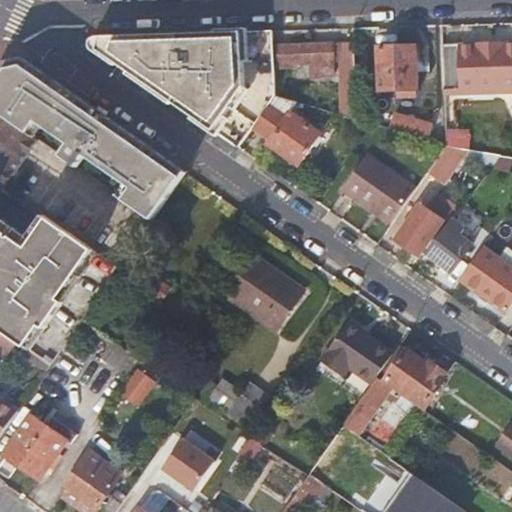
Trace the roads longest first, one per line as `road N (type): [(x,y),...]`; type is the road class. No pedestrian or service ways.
road 1 (residential): [(511,370),(68,55),(41,15)]
road 2 (residential): [(41,15),(426,0)]
